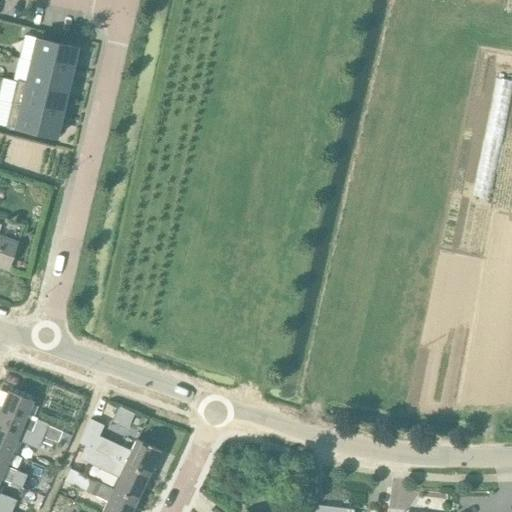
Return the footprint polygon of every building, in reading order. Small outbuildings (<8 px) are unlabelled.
[(30,61),(71,71),(76,48),(36,38),(30,61)] [(30,61),(25,83),(66,92),(71,71),(30,61)] [(495,180),(511,80),(496,78),(480,178),(495,180)] [(60,115),(66,92),(25,83),(16,80),(10,104),(60,115)] [(55,138),(60,115),(10,104),(5,127),(55,138)] [(0,267),(7,270),(16,243),(0,237),(0,225),(0,267)] [(8,392),(0,411),(0,419),(20,428),(31,402),(8,392)] [(0,448),(10,453),(16,439),(37,449),(42,438),(31,433),(20,428),(0,419),(0,448)] [(124,465),(147,476),(159,450),(136,439),(131,452),(99,437),(104,425),(90,419),(78,444),(85,446),(124,465)] [(31,433),(42,438),(48,425),(37,420),(31,433)] [(113,490),(136,500),(147,476),(124,465),(85,446),(79,459),(119,477),(113,489),(113,490)] [(0,448),(0,478),(10,483),(15,471),(4,467),(10,453),(0,448)] [(102,511),(130,511),(136,500),(113,490),(113,489),(70,470),(65,482),(107,501),(102,511)] [(21,487),(26,475),(15,471),(10,483),(21,487)] [(0,508),(8,511),(11,511),(16,500),(0,493),(0,508)]
